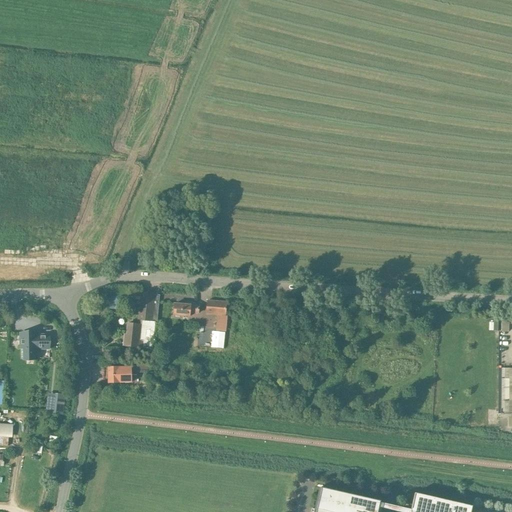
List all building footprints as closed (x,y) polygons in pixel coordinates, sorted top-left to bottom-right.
[(154,295),(155,294),(141,292),(140,300),(133,299),(132,313),(138,313),(138,320),(139,321),(138,325),(127,324),(126,339),(124,339),(123,346),(153,349),(155,322),(157,322),(159,295),(154,295)] [(227,302),(207,301),(206,314),(225,316),(225,315),(241,315),(241,303),(227,302)] [(199,306),(174,304),(173,315),(189,316),(189,313),(198,313),(199,306)] [(37,333),(20,333),(20,349),(20,359),(38,359),(38,349),(49,349),(49,335),(37,335),(37,333)] [(136,362),(122,362),(122,367),(107,368),(108,383),(131,382),(131,374),(137,374),(136,362)] [(0,433),(9,434),(8,436),(12,437),(13,427),(0,425),(0,433)] [(0,445),(8,446),(8,436),(9,434),(0,433),(0,445)] [(380,511),(381,508),(398,511),(470,511),(472,507),(414,493),(410,510),(386,504),(382,503),(383,502),(320,488),(315,509),(312,509),(310,511),(380,511)]
